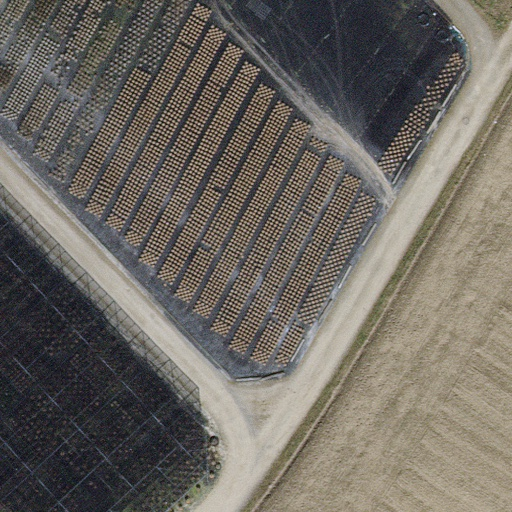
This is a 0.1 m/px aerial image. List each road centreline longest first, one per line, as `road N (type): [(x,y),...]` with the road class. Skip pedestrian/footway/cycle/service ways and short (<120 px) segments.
road 1 (track): [(202,511),(271,441),(511,32)]
road 2 (track): [(0,168),(271,441)]
